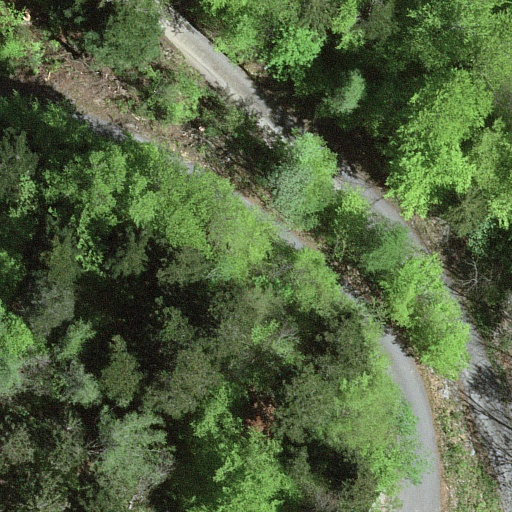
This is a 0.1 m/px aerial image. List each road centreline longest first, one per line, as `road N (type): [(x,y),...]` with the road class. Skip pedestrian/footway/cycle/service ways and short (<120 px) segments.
road 1 (track): [(413,511),(418,452),(411,412),(384,353),(333,291),(242,212),(145,150),(0,119)]
road 2 (track): [(161,0),(329,155),(403,240),(449,314),(511,461)]
